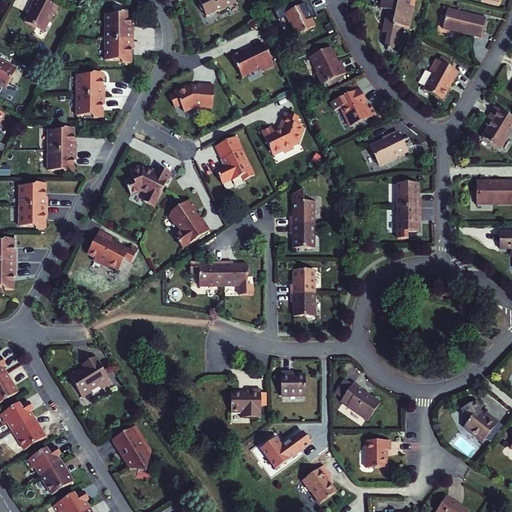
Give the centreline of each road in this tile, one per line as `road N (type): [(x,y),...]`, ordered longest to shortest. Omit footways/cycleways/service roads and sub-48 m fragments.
road 1 (residential): [(131,122),(14,329)]
road 2 (residential): [(26,331),(37,365),(128,511)]
road 3 (residential): [(444,139),(383,82),(335,0)]
road 4 (residential): [(270,347),(269,230),(253,221),(231,233)]
road 5 (residential): [(441,263),(402,265),(376,280),(362,303),(360,346)]
road 6 (residential): [(154,0),(167,33),(165,59),(131,122)]
road 7 (residential): [(444,139),(511,27)]
road 8 (residential): [(441,263),(444,139)]
